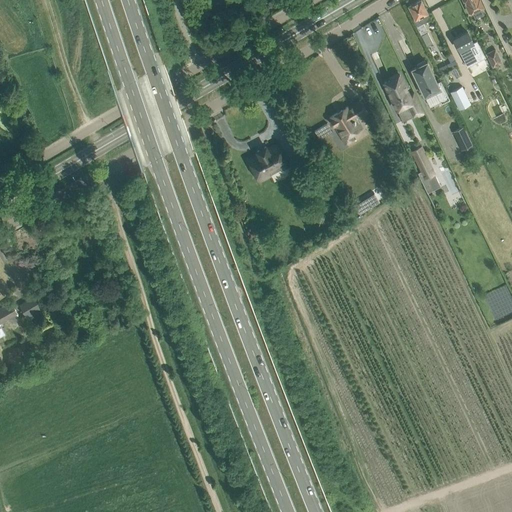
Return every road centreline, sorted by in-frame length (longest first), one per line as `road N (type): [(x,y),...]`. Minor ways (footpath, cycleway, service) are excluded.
road 1 (primary): [(101,0),(287,511)]
road 2 (primary): [(314,511),(129,0)]
road 3 (residential): [(0,231),(389,0)]
road 4 (secondary): [(0,206),(355,0)]
road 5 (residential): [(0,182),(312,0)]
road 6 (track): [(219,511),(145,320),(102,171)]
road 7 (track): [(45,0),(87,131)]
road 8 (track): [(511,471),(399,511)]
